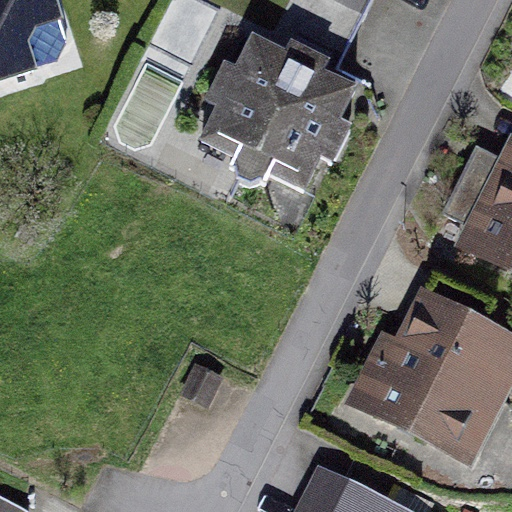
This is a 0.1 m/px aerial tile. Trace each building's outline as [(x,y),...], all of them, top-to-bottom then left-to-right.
[(0,0),(0,70),(48,55),(30,0),(0,0)] [(302,186),(350,90),(256,42),(207,139),(302,186)] [(511,262),(511,155),(470,243),(511,262)] [(471,454),(511,366),(511,347),(424,307),(401,355),(385,348),(359,402),(471,454)] [(328,511),(301,494),(289,511),(328,511)]
